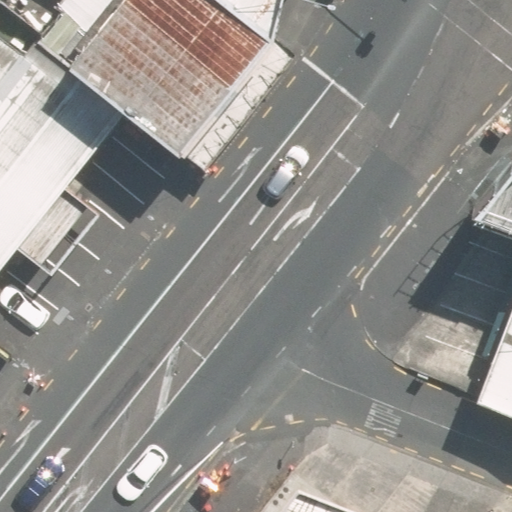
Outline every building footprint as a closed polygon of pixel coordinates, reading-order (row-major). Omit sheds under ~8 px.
[(266,32),(226,0),(113,0),(65,57),(178,152),(266,32)] [(226,0),(266,32),(274,0),(226,0)] [(0,265),(110,125),(0,39),(0,265)] [(511,159),(482,207),(511,218),(511,159)] [(511,413),(511,312),(479,402),(511,413)] [(367,511),(301,485),(279,511),(367,511)]
